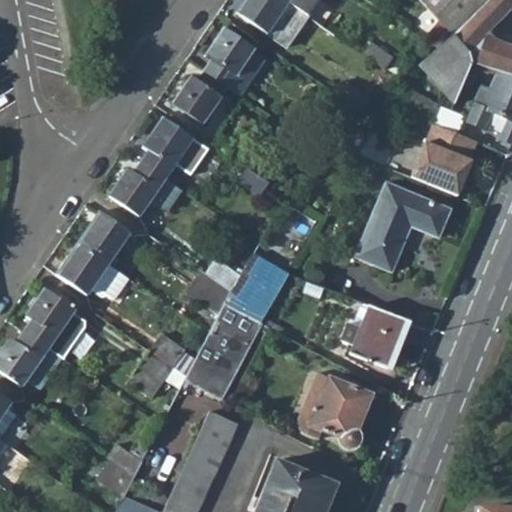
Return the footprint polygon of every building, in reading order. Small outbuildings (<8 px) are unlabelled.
[(291,52),(312,22),(281,0),(252,0),(241,17),(291,52)] [(281,0),(312,22),(327,0),(281,0)] [(420,0),(440,22),(452,35),(462,26),(486,0),(420,0)] [(511,0),(486,0),(462,26),(452,35),(436,49),(421,66),(456,105),(467,71),(471,62),(481,65),(511,73),(511,38),(505,36),(501,43),(490,31),(511,9),(511,0)] [(452,35),(440,22),(425,41),(436,49),(452,35)] [(227,89),(250,53),(252,51),(222,30),(203,57),(210,62),(203,72),(227,89)] [(394,59),(372,45),(363,57),(385,73),(394,59)] [(263,62),(250,53),(227,89),(239,97),(263,62)] [(478,75),(481,65),(471,62),(467,71),(478,75)] [(511,73),(481,65),(478,75),(491,79),(489,87),(480,83),(473,102),(474,103),(468,120),(485,127),(486,124),(492,110),(510,119),(503,133),(502,135),(511,139),(511,73)] [(195,83),(189,78),(171,104),(202,126),(227,89),(203,72),(195,83)] [(371,101),(344,82),(332,93),(357,110),(371,101)] [(441,110),(409,91),(390,106),(435,123),(441,110)] [(453,113),(441,110),(435,123),(434,124),(457,133),(464,118),(453,113)] [(503,133),(510,119),(492,110),(486,124),(503,133)] [(140,149),(148,154),(140,165),(163,181),(179,158),(191,166),(201,150),(159,121),(140,149)] [(457,133),(434,124),(412,176),(458,195),(473,160),(471,159),(478,141),(457,133)] [(108,197),(138,218),(163,181),(140,165),(132,176),(126,170),(108,197)] [(245,168),(235,183),(258,198),(263,191),(268,184),(245,168)] [(455,208),(390,181),(371,224),(409,239),(414,228),(441,239),(455,208)] [(82,250),(114,271),(135,240),(104,218),(82,250)] [(409,239),(371,224),(356,258),(395,275),(409,239)] [(61,280),(93,301),(97,295),(113,307),(118,306),(133,285),(114,271),(82,250),(61,280)] [(206,335),(193,361),(185,378),(183,381),(220,402),(260,326),(288,275),(250,256),(239,276),(231,290),(230,292),(225,301),(217,314),(206,335)] [(204,275),(230,292),(231,290),(239,276),(215,260),(204,275)] [(200,272),(186,293),(217,314),(225,301),(230,292),(204,275),(200,272)] [(25,319),(32,323),(24,334),(62,360),(83,330),(84,322),(74,315),(74,312),(43,291),(25,319)] [(352,347),(349,354),(388,370),(407,320),(368,306),(359,330),(352,347)] [(339,342),(352,347),(359,330),(346,325),(339,342)] [(28,382),(42,391),(62,360),(24,334),(17,345),(10,340),(0,354),(0,372),(22,388),(26,381),(28,382)] [(183,351),(161,336),(149,353),(171,368),(182,353),(183,351)] [(171,368),(149,353),(127,384),(150,399),(171,368)] [(182,353),(171,368),(185,378),(193,361),(182,353)] [(371,394),(328,376),(318,372),(299,418),(302,419),(300,422),(300,426),(304,432),(308,435),(311,434),(322,439),(325,432),(341,438),(340,439),(340,441),(341,444),(343,447),(346,449),(350,450),(353,450),(356,448),(360,445),(363,441),(363,437),(360,433),(357,430),(371,394)] [(0,420),(9,407),(0,400),(0,420)] [(196,511),(237,426),(208,413),(161,511),(196,511)] [(141,464),(115,445),(106,458),(109,460),(133,477),(141,464)] [(109,460),(95,480),(122,500),(133,477),(109,460)] [(320,511),(332,485),(275,461),(254,511),(320,511)]
